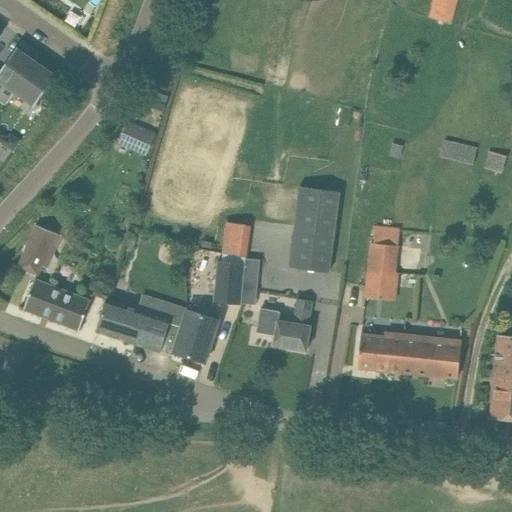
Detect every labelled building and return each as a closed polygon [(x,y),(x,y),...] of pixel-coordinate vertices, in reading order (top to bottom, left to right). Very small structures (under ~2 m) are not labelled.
[(433,0),(429,17),(452,24),(458,0),(433,0)] [(0,81),(15,92),(36,61),(16,47),(0,70),(0,81)] [(56,75),(36,61),(15,92),(34,106),(56,75)] [(147,153),(156,130),(126,118),(117,141),(147,153)] [(4,144),(14,151),(21,141),(16,138),(8,139),(4,144)] [(478,147),(445,140),(442,158),(474,164),(478,147)] [(401,144),(392,143),(390,151),(399,152),(401,144)] [(486,167),(501,172),(505,157),(490,152),(486,167)] [(228,220),(223,252),(247,256),(252,224),(250,224),(234,221),(228,220)] [(61,236),(37,225),(20,265),(38,273),(41,265),(49,268),(61,236)] [(289,266),(330,272),(335,230),(294,225),(289,266)] [(377,226),(374,244),(399,247),(400,247),(400,229),(377,226)] [(129,234),(126,246),(134,248),(137,237),(129,234)] [(241,305),(245,263),(217,260),(214,303),(241,305)] [(396,300),(398,272),(371,269),(367,297),(396,300)] [(91,300),(35,278),(24,308),(79,330),(91,300)] [(174,351),(182,326),(177,325),(183,306),(143,293),(138,309),(107,299),(96,331),(160,351),(161,351),(173,355),(174,351)] [(312,300),(297,298),(293,322),(280,319),(281,312),(260,308),(256,332),(275,335),(274,345),(306,350),(311,324),(308,324),(312,300)] [(188,309),(182,326),(174,351),(174,352),(205,362),(219,319),(188,309)] [(408,372),(412,334),(386,331),(385,336),(363,333),(358,367),(408,372)] [(412,334),(408,372),(458,377),(463,339),(412,334)] [(511,335),(498,334),(491,418),(511,420),(511,335)]
